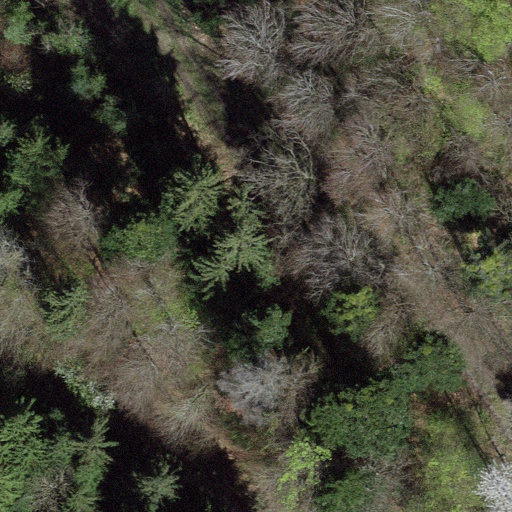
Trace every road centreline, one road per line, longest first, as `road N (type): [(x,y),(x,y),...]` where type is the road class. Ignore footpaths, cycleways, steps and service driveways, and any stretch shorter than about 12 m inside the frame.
road 1 (track): [(511,406),(467,346),(247,152),(155,0)]
road 2 (track): [(0,344),(252,511)]
